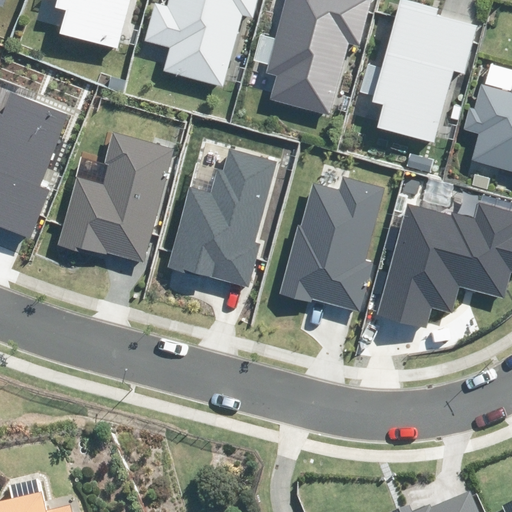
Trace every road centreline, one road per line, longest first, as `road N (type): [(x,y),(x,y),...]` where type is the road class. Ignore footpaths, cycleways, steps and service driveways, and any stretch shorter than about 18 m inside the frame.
road 1 (residential): [(300,401),(54,346),(0,323)]
road 2 (residential): [(511,374),(481,398),(420,411),(340,412),(300,401)]
